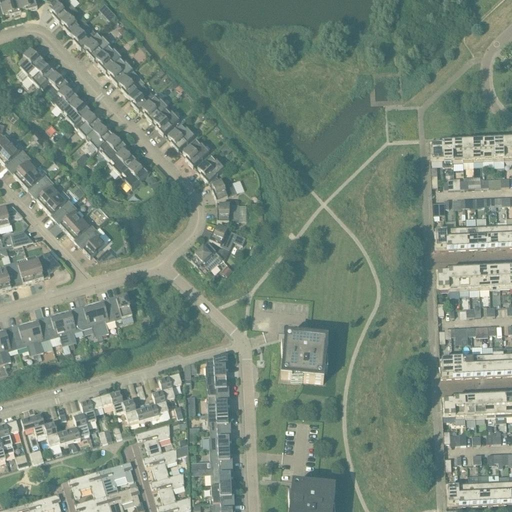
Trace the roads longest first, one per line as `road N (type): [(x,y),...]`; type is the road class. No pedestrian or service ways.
road 1 (residential): [(160,264),(194,230),(189,193),(43,36),(0,39)]
road 2 (residential): [(0,415),(243,345)]
road 3 (residential): [(253,511),(243,345)]
road 4 (residential): [(87,287),(0,185)]
